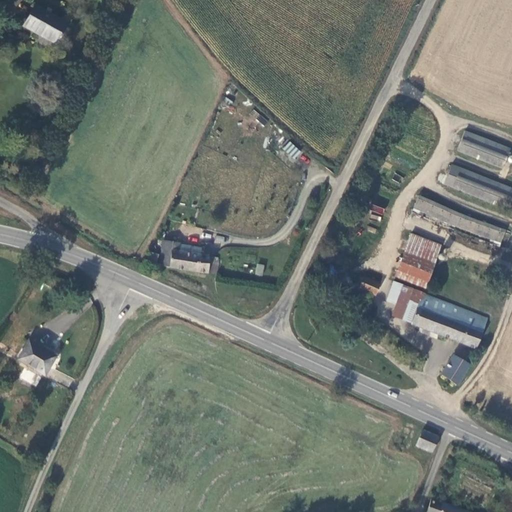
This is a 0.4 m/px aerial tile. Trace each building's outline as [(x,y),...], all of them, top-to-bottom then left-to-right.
[(68,20),(37,2),(25,24),(39,32),(41,28),(57,38),(59,36),(61,38),(65,31),(62,29),(68,20)] [(257,114),(254,119),(264,125),(267,119),(257,114)] [(511,148),(511,146),(468,129),(460,148),(505,166),(511,148)] [(293,159),(301,151),(289,140),(282,148),(293,159)] [(511,186),(454,162),(446,180),(511,208),(511,186)] [(507,226),(420,191),(414,203),(502,240),(507,226)] [(371,211),(382,215),(385,208),(373,205),(371,211)] [(406,250),(435,261),(442,243),(412,232),(406,250)] [(162,265),(206,273),(209,257),(179,252),(180,242),(165,240),(162,265)] [(427,283),(435,261),(406,250),(397,272),(427,283)] [(263,276),(264,264),(256,263),(255,275),(263,276)] [(496,269),(494,266),(491,266),(489,267),(488,270),(489,272),(491,274),(494,274),(496,272),(496,269)] [(381,281),(363,273),(358,284),(376,292),(381,281)] [(413,321),(475,345),(484,327),(489,315),(395,279),(389,297),(399,302),(395,312),(413,319),(413,321)] [(362,308),(368,294),(364,292),(357,306),(362,308)] [(16,358),(43,376),(55,357),(47,351),(46,353),(28,341),(16,358)] [(450,348),(454,351),(460,355),(464,349),(453,343),(450,348)] [(454,351),(441,371),(456,383),(471,354),(464,349),(460,355),(454,351)] [(23,368),(19,378),(36,386),(40,376),(23,368)] [(438,440),(422,434),(417,448),(433,455),(438,440)] [(462,511),(431,501),(427,511),(462,511)]
